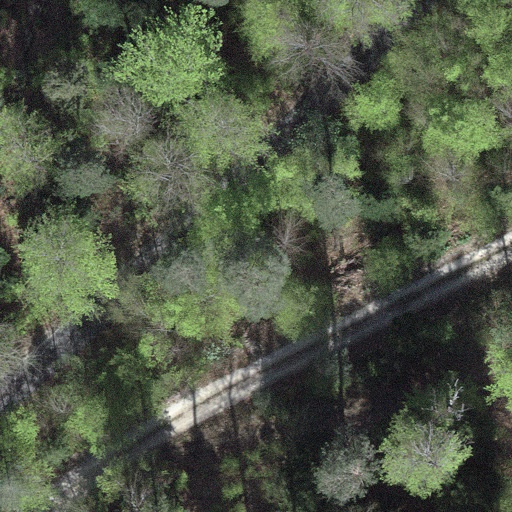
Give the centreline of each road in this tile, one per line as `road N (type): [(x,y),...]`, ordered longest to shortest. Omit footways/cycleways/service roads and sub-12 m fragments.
road 1 (unclassified): [(0,398),(419,0)]
road 2 (track): [(100,468),(234,381),(511,241)]
